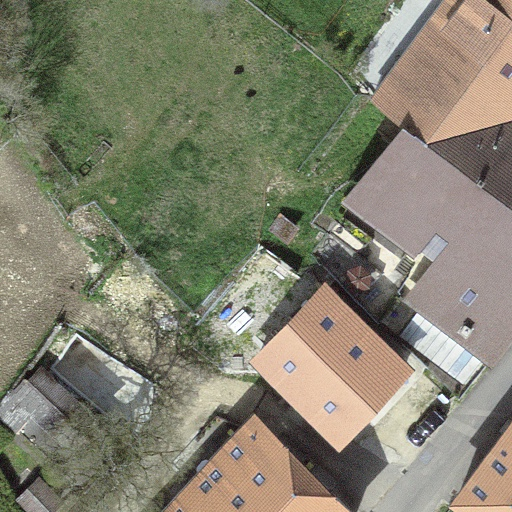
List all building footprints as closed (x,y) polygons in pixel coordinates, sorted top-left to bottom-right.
[(494,144),(511,157),(511,3),(510,2),(511,0),(445,0),(371,98),(411,128),(472,173),(494,144)] [(440,211),(443,213),(472,173),(411,128),(357,203),(416,244),(440,211)] [(483,356),(489,360),(511,328),(511,157),(494,144),(472,173),(443,213),(461,226),(410,294),(421,303),(398,334),(464,382),(483,356)] [(355,348),(292,300),(246,356),(309,406),(355,348)] [(112,432),(37,365),(19,388),(91,455),(112,432)] [(456,511),(511,511),(511,423),(457,497),(463,502),(456,510),(456,511)] [(351,511),(288,453),(246,429),(169,511),(351,511)]
